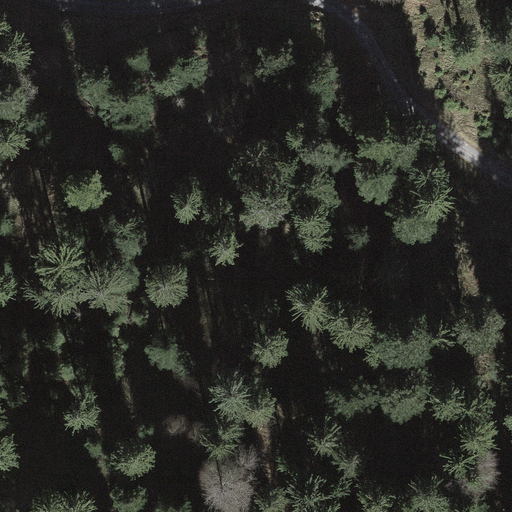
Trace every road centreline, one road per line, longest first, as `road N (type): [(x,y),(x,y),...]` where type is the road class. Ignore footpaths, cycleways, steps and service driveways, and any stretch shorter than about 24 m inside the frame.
road 1 (track): [(511,178),(408,109),(363,39),(310,4),(281,0)]
road 2 (track): [(238,0),(141,17),(46,0)]
